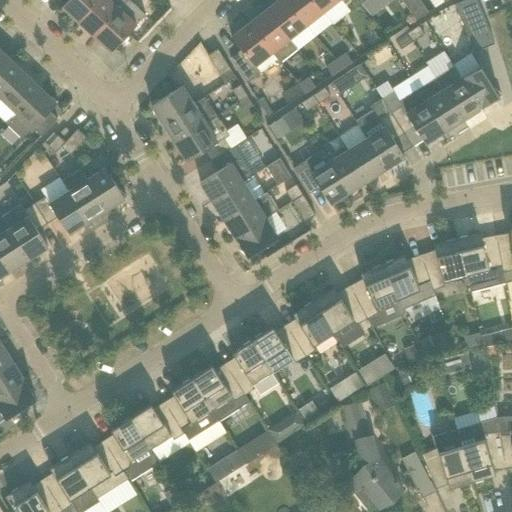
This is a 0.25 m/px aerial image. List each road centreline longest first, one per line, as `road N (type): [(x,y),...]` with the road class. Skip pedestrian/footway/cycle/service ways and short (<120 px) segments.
road 1 (residential): [(69,412),(0,300),(164,197)]
road 2 (residential): [(232,308),(418,217),(511,203)]
road 3 (residential): [(69,412),(232,308)]
road 4 (residential): [(115,107),(227,0)]
road 5 (residential): [(115,107),(3,0)]
road 6 (residential): [(232,308),(164,197)]
